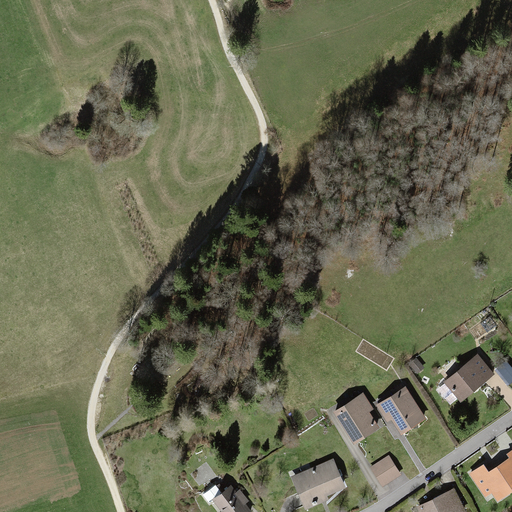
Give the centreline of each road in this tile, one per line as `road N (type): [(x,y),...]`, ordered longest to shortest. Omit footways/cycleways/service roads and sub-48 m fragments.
road 1 (track): [(211,0),(264,130),(263,149),(252,180),(121,337),(95,389),(93,442),(120,511)]
road 2 (track): [(221,0),(252,47),(265,53),(424,0)]
road 3 (residential): [(372,511),(511,418)]
